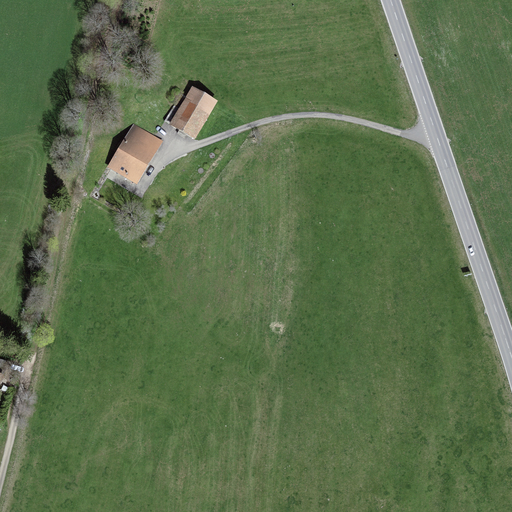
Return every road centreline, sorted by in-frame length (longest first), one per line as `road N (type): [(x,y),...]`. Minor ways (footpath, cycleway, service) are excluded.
road 1 (track): [(0,479),(116,0)]
road 2 (primary): [(511,358),(390,0)]
road 3 (track): [(140,194),(168,156),(283,116),(435,134)]
